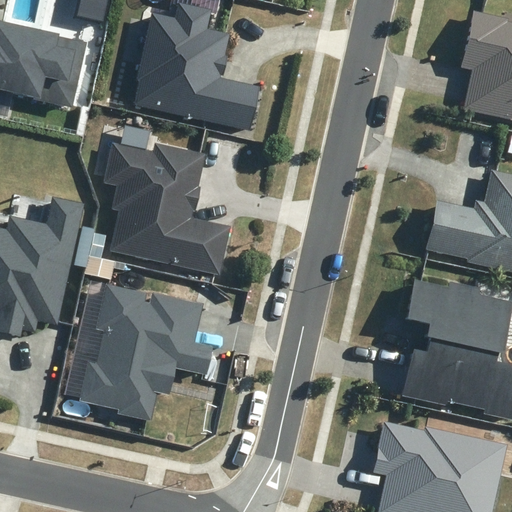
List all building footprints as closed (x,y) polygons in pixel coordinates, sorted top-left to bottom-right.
[(208,15),(175,7),(171,24),(145,18),(130,84),(134,88),(128,112),(247,138),(258,91),(218,82),(228,36),(204,31),(208,15)] [(504,21),(469,13),(456,69),(471,72),(462,110),(511,121),(511,26),(505,25),(504,21)] [(77,105),(91,40),(57,32),(56,36),(28,30),(29,25),(0,18),(0,92),(39,101),(40,97),(77,105)] [(202,158),(152,147),(150,158),(110,149),(102,185),(113,190),(109,213),(115,216),(106,257),(215,281),(227,233),(187,224),(202,158)] [(511,177),(496,174),(489,173),(482,205),(474,204),(472,212),(433,203),(422,251),(464,260),(463,266),(511,276),(511,177)] [(0,330),(20,335),(21,328),(36,331),(38,322),(58,326),(85,203),(52,196),(46,223),(9,215),(7,227),(0,225),(0,330)] [(442,289),(406,281),(396,324),(420,330),(416,344),(421,345),(418,358),(407,355),(397,399),(441,409),(442,403),(481,412),(480,416),(508,422),(511,402),(511,371),(488,366),(489,362),(495,363),(508,307),(474,299),(475,292),(444,285),(442,289)] [(141,298),(102,289),(75,405),(114,414),(113,419),(147,426),(153,401),(164,403),(171,373),(203,380),(210,349),(193,345),(201,311),(148,299),(146,307),(139,306),(141,298)] [(419,434),(378,424),(367,476),(380,479),(373,511),(488,511),(503,448),(419,429),(419,434)]
